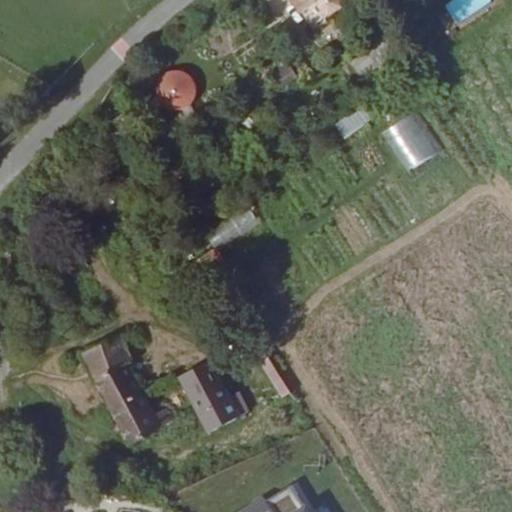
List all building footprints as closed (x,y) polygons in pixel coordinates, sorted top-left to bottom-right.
[(320,0),(329,13),(348,0),(320,0)] [(376,44),(352,61),(361,75),(386,58),(376,44)] [(401,56),(380,70),(388,83),(410,70),(401,56)] [(180,110),(187,105),(194,99),(195,86),(191,77),(183,73),(175,71),(168,72),(162,76),(156,84),(155,90),(156,99),(159,104),(166,107),(171,112),(180,110)] [(361,105),(333,124),(343,140),(372,121),(361,105)] [(409,181),(444,161),(416,111),(381,130),(409,181)] [(109,122),(125,143),(136,135),(120,114),(109,122)] [(0,156),(20,138),(0,119),(0,156)] [(238,238),(257,221),(245,207),(225,224),(238,238)] [(149,444),(193,422),(186,406),(174,411),(150,364),(156,362),(139,331),(101,353),(149,444)] [(266,355),(255,362),(280,399),(290,392),(266,355)] [(237,358),(201,376),(208,393),(220,387),(235,418),(258,406),(237,358)] [(236,511),(317,511),(299,479),(262,496),(236,511)]
